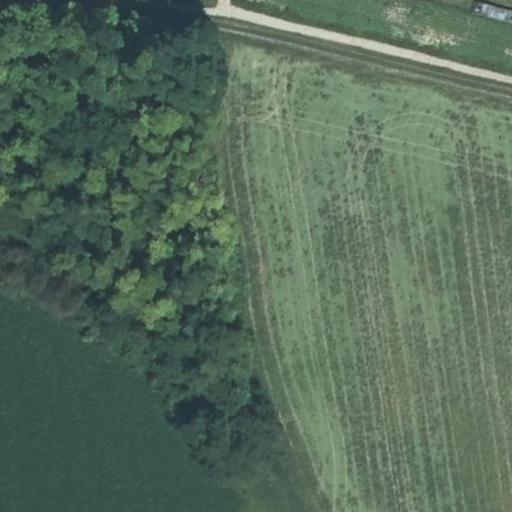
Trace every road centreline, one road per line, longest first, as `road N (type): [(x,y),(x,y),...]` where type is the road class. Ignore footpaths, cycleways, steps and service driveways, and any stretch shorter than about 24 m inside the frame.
road 1 (track): [(511,92),(219,26),(10,0)]
road 2 (track): [(0,233),(147,334),(224,410),(302,511)]
